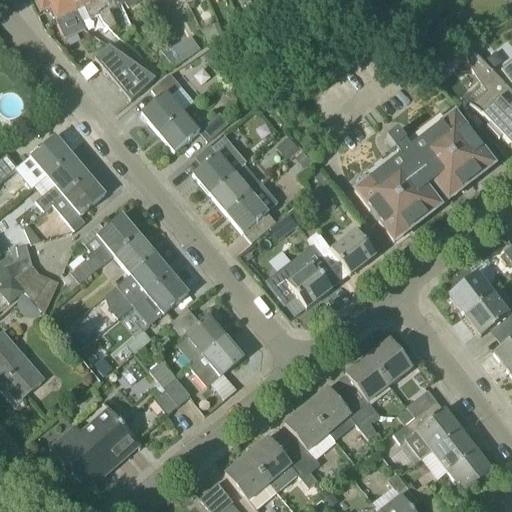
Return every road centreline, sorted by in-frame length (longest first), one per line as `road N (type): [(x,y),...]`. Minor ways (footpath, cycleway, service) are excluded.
road 1 (residential): [(291,353),(0,13)]
road 2 (residential): [(102,511),(291,353)]
road 3 (residential): [(511,443),(386,286)]
road 4 (residential): [(386,286),(511,198)]
